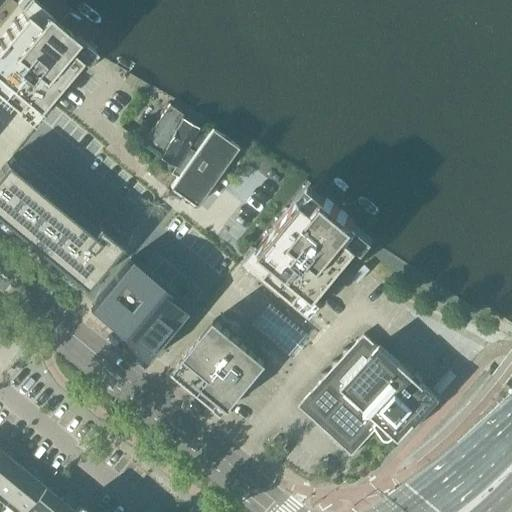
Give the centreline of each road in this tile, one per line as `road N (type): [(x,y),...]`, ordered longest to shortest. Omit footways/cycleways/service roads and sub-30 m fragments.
road 1 (tertiary): [(280,511),(36,305)]
road 2 (residential): [(147,511),(0,391)]
road 3 (primary): [(511,431),(411,511)]
